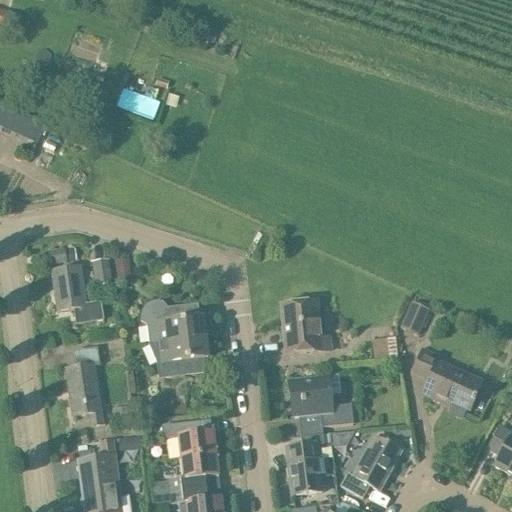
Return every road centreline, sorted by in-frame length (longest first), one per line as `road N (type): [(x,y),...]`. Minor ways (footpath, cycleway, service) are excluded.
road 1 (residential): [(263,511),(227,269),(79,218),(0,228)]
road 2 (unclassified): [(40,511),(0,246)]
